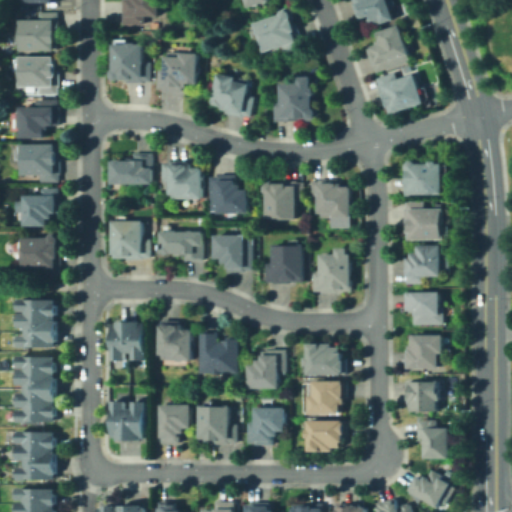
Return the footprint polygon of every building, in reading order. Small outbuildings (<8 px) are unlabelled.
[(145,15),(145,23),(127,23),(127,0),(161,0),(161,15),(145,15)] [(393,0),(400,16),(376,26),(372,17),(365,19),(356,0),(393,0)] [(307,33),(271,50),(259,23),(295,6),(307,33)] [(59,49),(25,49),(25,19),(44,19),(44,13),(59,13),(59,49)] [(413,55),(380,65),(375,49),(387,45),(383,32),(404,26),(413,55)] [(146,41),(146,62),(154,62),(154,80),(117,80),(117,41),(146,41)] [(190,91),(162,91),(162,70),(168,70),(169,51),(206,51),(206,83),(190,83),(190,91)] [(58,57),(58,95),(40,94),(40,85),(23,85),(23,57),(58,57)] [(402,68),(406,76),(417,71),(429,100),(396,115),(380,78),(402,68)] [(261,96),(256,119),(228,113),(229,108),(217,106),(224,72),(256,79),(252,95),(261,96)] [(317,119),(278,119),(278,96),(286,96),(286,81),(317,81),(317,119)] [(52,134),(28,134),(28,107),(38,107),(38,98),(65,98),(64,126),(52,126),(52,134)] [(61,144),(61,180),(40,180),(40,173),(31,173),(20,161),(20,144),(61,144)] [(147,184),(115,184),(115,157),(155,157),(155,178),(147,178),(147,184)] [(194,161),(194,166),(206,166),(206,197),(174,197),(174,179),(166,179),(167,161),(194,161)] [(446,193),(408,193),(408,162),(446,162),(446,193)] [(235,175),(243,191),(249,191),(249,212),(211,212),(211,175),(235,175)] [(353,182),(353,224),(340,224),(340,217),(322,217),(322,201),(312,201),(312,182),(353,182)] [(280,223),(277,223),(269,215),(269,183),(306,183),(306,200),(298,200),(298,217),(280,217),(280,223)] [(60,225),(29,225),(29,194),(44,194),(44,188),(64,188),(64,212),(60,212),(60,225)] [(424,202),(424,208),(445,208),(445,240),(410,240),(410,222),(407,222),(407,202),(424,202)] [(123,218),(123,219),(146,219),(146,241),(152,241),(152,256),(117,256),(117,218),(123,218)] [(174,226),(174,231),(201,231),(201,241),(205,241),(205,249),(211,249),(211,255),(165,255),(165,226),(174,226)] [(255,236),(255,270),(229,270),(229,257),(219,257),(219,236),(255,236)] [(62,259),(62,276),(44,276),(44,268),(28,268),(28,250),(18,250),(18,237),(61,237),(61,247),(62,259)] [(287,281),(269,281),(269,264),(276,264),(276,246),(305,246),(305,278),(287,278),(287,281)] [(450,255),(450,275),(423,275),(423,282),(408,281),(408,256),(413,256),(423,246),(441,246),(450,255)] [(352,290),(316,290),(317,272),(324,272),(324,253),(342,253),(342,249),(352,249),(352,290)] [(444,292),(444,325),(416,325),(416,309),(408,309),(408,292),(444,292)] [(61,346),(26,346),(26,298),(61,298),(61,346)] [(184,320),(184,329),(198,329),(198,361),(177,361),(177,358),(167,358),(167,320),(184,320)] [(150,359),(118,359),(118,324),(150,324),(150,359)] [(220,332),(220,338),(243,338),(243,370),(204,370),(204,332),(220,332)] [(447,336),(447,353),(441,353),(441,370),(407,370),(407,347),(413,347),(413,336),(447,336)] [(351,357),(351,372),(315,372),(315,370),(313,370),(313,342),(331,343),(331,348),(346,348),(346,357),(351,357)] [(284,389),(254,389),(254,363),(264,363),(264,349),(292,349),(292,373),(284,373),(284,389)] [(60,420),(24,420),(24,356),(60,356),(60,420)] [(314,383),(351,383),(351,403),(348,403),(348,412),(314,412),(314,383)] [(439,383),(439,408),(411,408),(412,383),(439,383)] [(133,400),(133,403),(151,403),(151,439),(117,439),(117,400),(133,400)] [(187,439),(167,439),(167,403),(196,404),(196,428),(187,428),(187,439)] [(236,437),(236,443),(215,443),(215,437),(205,437),(205,404),(236,404),(236,437)] [(278,444),(251,444),(252,426),(259,426),(259,407),(293,407),(293,434),(278,434),(278,444)] [(344,451),(313,451),(314,420),(349,421),(349,442),(344,442),(344,451)] [(437,420),(437,429),(451,429),(450,456),(428,456),(428,437),(421,437),(421,420),(437,420)] [(59,479),(24,479),(24,434),(59,434),(59,479)] [(451,495),(445,507),(412,488),(417,479),(434,476),(451,486),(447,493),(451,495)] [(64,511),(22,511),(22,488),(64,488),(64,511)] [(382,511),(379,504),(399,496),(404,508),(412,504),(415,511),(382,511)] [(181,501),(181,511),(193,511),(163,511),(163,501),(181,501)] [(271,511),(271,502),(250,502),(250,511),(271,511)] [(290,511),(321,511),(322,503),(291,502),(290,511)] [(203,511),(203,510),(220,510),(220,503),(239,503),(239,511),(203,511)] [(334,511),(364,511),(365,504),(335,503),(334,511)]
